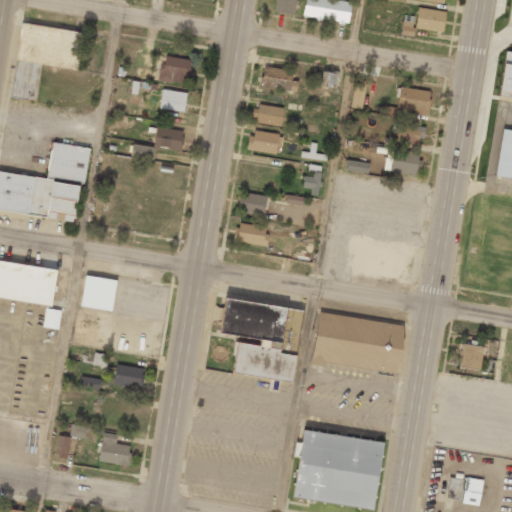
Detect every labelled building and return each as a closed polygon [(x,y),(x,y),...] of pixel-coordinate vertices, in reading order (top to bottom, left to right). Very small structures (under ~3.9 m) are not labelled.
[(275,0),(274,12),(295,13),(295,0),(275,0)] [(351,2),(340,1),(340,0),(304,0),(303,17),(348,23),(351,2)] [(442,33),(445,12),(417,7),(414,28),(442,33)] [(401,34),(412,35),(413,23),(402,22),(401,34)] [(42,66),(79,72),(85,34),(21,24),(9,99),(36,103),(42,66)] [(511,54),(504,53),(499,98),(511,99),(511,54)] [(158,80),(185,85),(190,60),(163,55),(158,80)] [(295,93),(297,82),(291,80),(292,71),(264,66),(260,86),(295,93)] [(134,80),(151,81),(152,69),(136,67),(134,80)] [(334,88),(337,74),(322,70),(319,85),(334,88)] [(431,91),(399,86),(396,109),(427,114),(431,91)] [(186,93),(162,89),(159,108),(184,112),(186,93)] [(256,123),(280,125),(282,107),(258,105),(256,123)] [(396,142),(417,144),(418,137),(423,137),(424,126),(399,123),(396,142)] [(153,148),(181,150),(182,129),(155,127),(153,148)] [(277,154),(280,134),(250,130),(247,150),(277,154)] [(495,177),(511,179),(511,131),(502,130),(495,177)] [(0,173),(0,212),(74,222),(79,185),(84,185),(89,149),(51,144),(47,179),(0,173)] [(153,162),(155,147),(131,144),(130,159),(153,162)] [(389,173),(417,176),(419,160),(417,160),(418,152),(392,149),(389,173)] [(367,173),(368,162),(345,160),(343,170),(367,173)] [(301,187),(309,189),(309,194),(317,195),(321,166),(308,164),(307,174),(303,174),(301,187)] [(238,211),(262,216),(266,198),(242,193),(238,211)] [(304,197),(286,195),(284,203),(302,206),(304,197)] [(264,247),(268,228),(237,222),(233,240),(264,247)] [(56,269),(0,262),(0,300),(52,307),(56,269)] [(116,280),(84,275),(79,306),(111,312),(116,280)] [(232,375),(293,383),(303,311),(224,300),(219,336),(237,339),(232,375)] [(60,311),(45,308),(42,327),(58,329),(60,311)] [(395,375),(401,325),(317,314),(311,363),(395,375)] [(460,368),(480,369),(482,345),(461,344),(460,368)] [(106,354),(93,352),(92,365),(105,366),(106,354)] [(141,388),(142,367),(114,365),(113,386),(141,388)] [(100,378),(80,376),(79,388),(99,390),(100,378)] [(85,427),(71,424),(69,435),(84,438),(85,427)] [(382,442),(302,432),(292,499),(373,510),(382,442)] [(129,445),(115,444),(116,434),(101,433),(98,462),(127,465),(129,445)] [(68,457),(68,436),(56,436),(55,457),(68,457)] [(445,500),(479,504),(482,479),(448,475),(445,500)]
